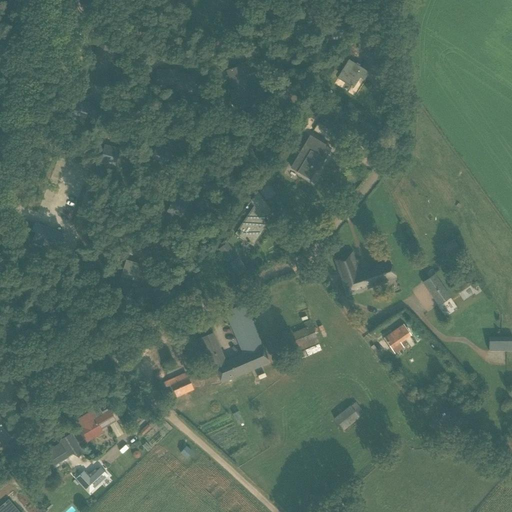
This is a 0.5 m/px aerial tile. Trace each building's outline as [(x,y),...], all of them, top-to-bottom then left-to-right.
[(332,30),(331,40),(337,40),(338,35),(348,36),(348,31),(349,22),(333,21),(332,30)] [(358,41),(365,45),(369,37),(362,33),(358,41)] [(91,66),(105,70),(112,48),(97,43),(91,66)] [(344,83),(353,88),(359,78),(364,81),(368,73),(355,65),(348,60),(337,78),(344,83)] [(226,71),(233,90),(247,84),(240,66),(226,71)] [(154,70),(154,86),(177,86),(177,70),(154,70)] [(175,86),(175,90),(197,90),(197,74),(177,74),(177,86),(175,86)] [(229,91),(236,111),(248,106),(241,88),(248,86),(247,84),(233,90),(229,91)] [(68,119),(74,121),(76,115),(86,119),(89,109),(73,104),(68,119)] [(311,106),(307,112),(315,117),(319,111),(311,106)] [(314,131),(333,142),(340,129),(322,118),(314,131)] [(310,136),(291,169),(309,180),(315,170),(317,171),(322,163),(321,162),(329,147),(310,136)] [(150,164),(157,166),(158,162),(167,164),(171,150),(155,145),(150,164)] [(104,147),(99,164),(107,166),(109,161),(116,163),(119,151),(104,147)] [(264,180),(258,190),(265,200),(274,194),(264,180)] [(245,241),(253,247),(264,229),(260,227),(264,220),(268,227),(278,221),(264,200),(263,200),(257,191),(249,202),(253,208),(238,230),(242,232),(238,237),(245,241)] [(166,213),(172,215),(174,211),(183,215),(189,202),(174,194),(166,213)] [(34,223),(31,231),(35,233),(32,241),(42,245),(46,246),(59,251),(65,235),(34,223)] [(218,249),(230,265),(238,259),(226,243),(218,249)] [(334,258),(347,297),(356,293),(396,281),(393,272),(390,262),(359,272),(352,252),(334,258)] [(125,259),(119,278),(127,280),(129,275),(137,278),(141,265),(125,259)] [(440,287),(431,293),(440,305),(450,298),(434,274),(433,275),(440,287)] [(291,301),(295,314),(309,309),(305,297),(291,301)] [(212,357),(222,384),(270,364),(244,304),(225,312),(243,354),(225,362),(213,335),(199,341),(207,359),(212,357)] [(293,333),(283,337),(291,355),(299,351),(319,343),(312,325),(299,330),(294,332),(293,333)] [(403,325),(384,339),(389,347),(391,349),(394,354),(404,348),(400,343),(410,335),(409,333),(403,325)] [(511,337),(502,337),(488,337),(489,352),(505,352),(511,351),(511,337)] [(182,351),(187,359),(199,353),(194,344),(182,351)] [(171,385),(176,397),(193,390),(186,373),(164,383),(166,388),(171,385)] [(350,406),(334,419),(343,431),(360,418),(359,417),(364,413),(356,403),(351,406),(350,406)] [(82,431),(74,436),(80,447),(87,443),(85,440),(100,431),(98,427),(108,422),(110,426),(116,422),(115,422),(109,411),(103,415),(99,407),(95,409),(76,420),(80,428),(82,431)] [(0,434),(7,442),(17,433),(0,415),(0,434)] [(41,456),(48,468),(71,454),(78,458),(83,453),(79,447),(80,447),(72,433),(57,442),(59,444),(41,456)] [(187,446),(180,453),(187,459),(193,451),(187,446)] [(83,471),(75,478),(89,493),(108,475),(100,467),(89,478),(83,471)] [(0,511),(18,511),(8,500),(0,506),(0,511)]
